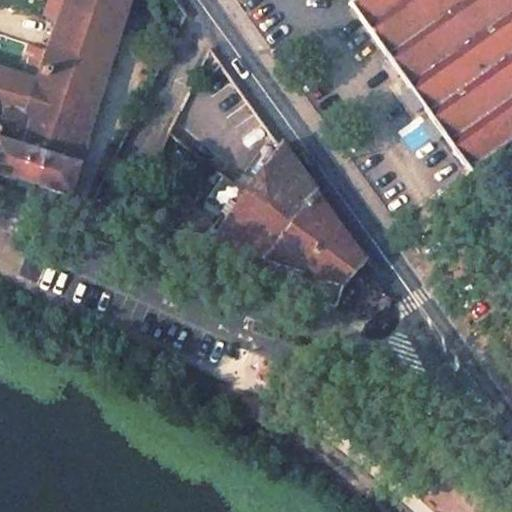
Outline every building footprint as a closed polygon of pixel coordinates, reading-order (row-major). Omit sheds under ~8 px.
[(128,0),(61,0),(44,48),(37,45),(34,55),(43,57),(38,71),(22,114),(5,109),(1,119),(0,122),(0,173),(66,195),(128,0)] [(511,0),(349,0),(347,2),(471,167),(511,137),(511,0)] [(13,75),(0,70),(0,118),(1,119),(5,109),(22,114),(38,71),(17,63),(13,75)] [(422,120),(401,134),(421,163),(442,149),(422,120)] [(284,229),(315,198),(278,145),(244,193),(284,229)] [(209,243),(253,266),(284,229),(244,193),(222,175),(204,204),(223,217),(209,243)] [(454,182),(438,196),(449,209),(465,196),(454,182)] [(281,293),(330,311),(339,291),(362,270),(315,198),(284,229),(253,266),(289,274),(281,293)]
